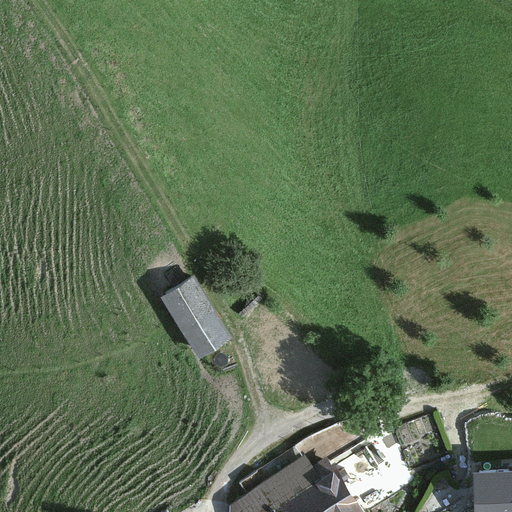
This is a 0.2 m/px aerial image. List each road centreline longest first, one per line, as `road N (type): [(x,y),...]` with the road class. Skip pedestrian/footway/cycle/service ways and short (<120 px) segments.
road 1 (track): [(34,0),(191,247),(229,318),(273,435)]
road 2 (track): [(439,406),(343,414),(273,435),(222,491),(223,511)]
